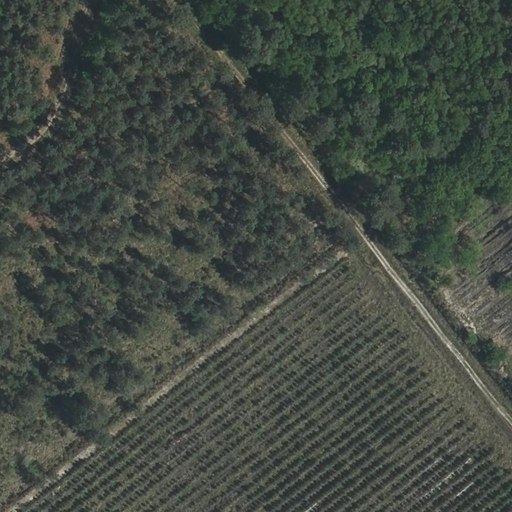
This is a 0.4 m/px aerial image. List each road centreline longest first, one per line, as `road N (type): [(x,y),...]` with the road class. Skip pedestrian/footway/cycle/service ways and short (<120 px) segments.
road 1 (track): [(181,0),(511,426)]
road 2 (track): [(0,147),(37,128),(85,0)]
